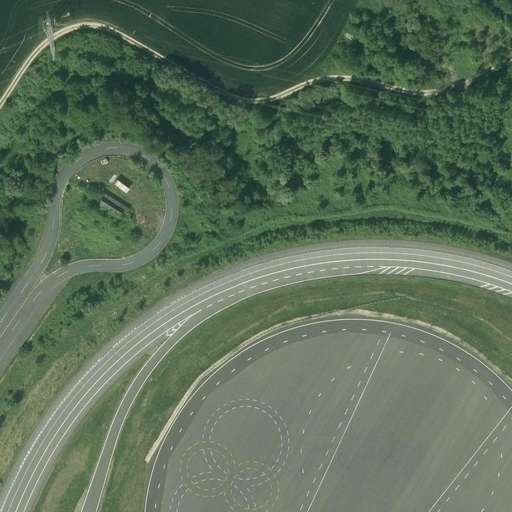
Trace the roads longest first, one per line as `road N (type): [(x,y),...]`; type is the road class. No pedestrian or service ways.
road 1 (track): [(0,107),(37,52),(80,26),(109,31),(243,105),(344,80),(408,96),(443,95),(511,66)]
road 2 (unknown): [(150,511),(168,445),(202,391),(247,356),(316,328),(391,330),(436,344),(475,366),(511,403)]
road 3 (unknown): [(10,511),(40,448),(101,368),(168,315),(280,267)]
road 4 (unknown): [(88,511),(121,412),(164,348),(227,296),(280,267)]
road 5 (unknown): [(280,267),(375,253),(511,279)]
